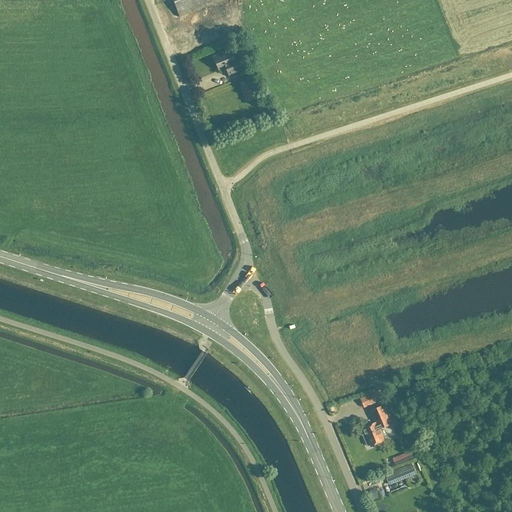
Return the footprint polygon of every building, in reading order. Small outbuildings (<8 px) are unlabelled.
[(172,0),(179,18),(225,0),(172,0)] [(234,59),(230,51),(212,59),(218,72),(225,69),(228,76),(243,71),(237,58),(234,59)] [(248,103),(258,99),(251,81),(241,84),(248,103)] [(368,406),(381,401),(378,392),(365,398),(368,406)] [(370,448),(384,442),(379,430),(391,425),(383,406),(371,412),(376,424),(363,429),(365,435),(362,436),(366,446),(369,445),(370,448)] [(410,453),(393,460),(395,465),(413,458),(410,453)] [(401,477),(415,471),(412,465),(398,470),(401,477)] [(388,484),(390,489),(400,486),(398,480),(388,484)]
